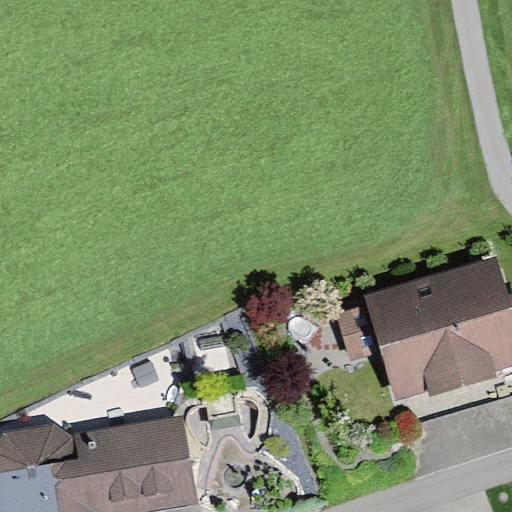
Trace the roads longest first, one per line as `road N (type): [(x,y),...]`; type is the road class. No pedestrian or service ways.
road 1 (residential): [(474,0),(504,176),(511,184)]
road 2 (residential): [(511,465),(384,511)]
